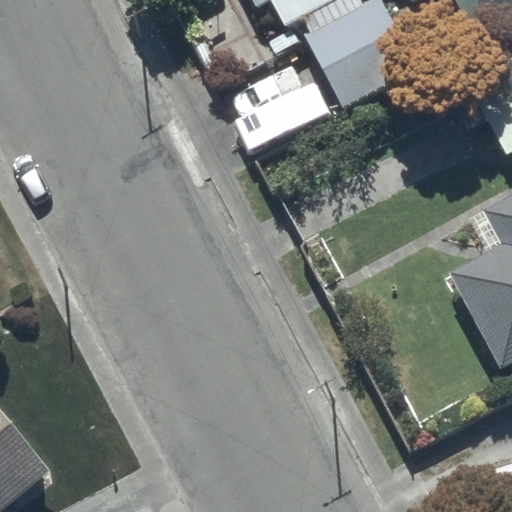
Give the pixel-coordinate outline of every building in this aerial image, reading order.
[(254,0),(257,5),(266,0),(270,0),(285,26),(304,16),(311,30),(304,34),(343,106),(417,66),(380,0),(369,0),(363,3),(361,0),(254,0)] [(511,8),(511,0),(451,0),(469,32),(511,8)] [(508,154),(511,151),(511,65),(470,91),(508,154)] [(511,192),(486,205),(490,212),(472,222),(488,251),(449,269),(502,370),(511,364),(511,192)] [(0,405),(0,511),(1,511),(54,470),(0,405)]
